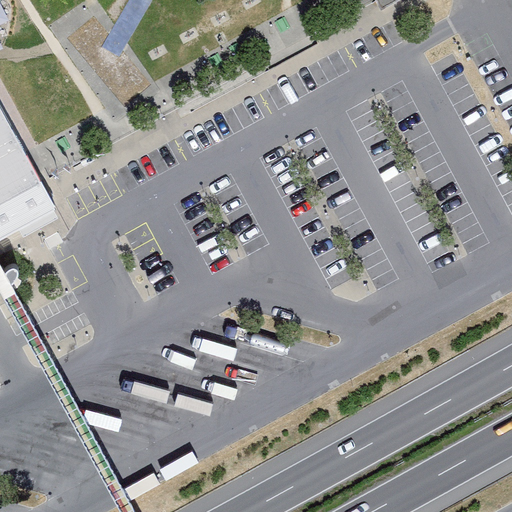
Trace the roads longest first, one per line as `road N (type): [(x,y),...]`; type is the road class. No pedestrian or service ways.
road 1 (motorway): [(511,365),(247,511)]
road 2 (motorway): [(372,511),(511,434)]
